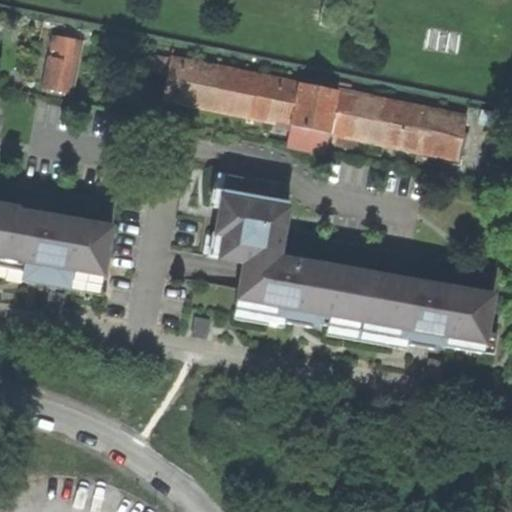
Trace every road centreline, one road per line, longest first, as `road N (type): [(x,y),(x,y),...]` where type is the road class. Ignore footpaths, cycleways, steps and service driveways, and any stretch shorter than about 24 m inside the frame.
road 1 (residential): [(511,400),(196,351)]
road 2 (residential): [(196,351),(0,318)]
road 3 (unclassified): [(157,469),(76,422),(0,399)]
road 4 (residential): [(196,351),(184,408),(157,469)]
